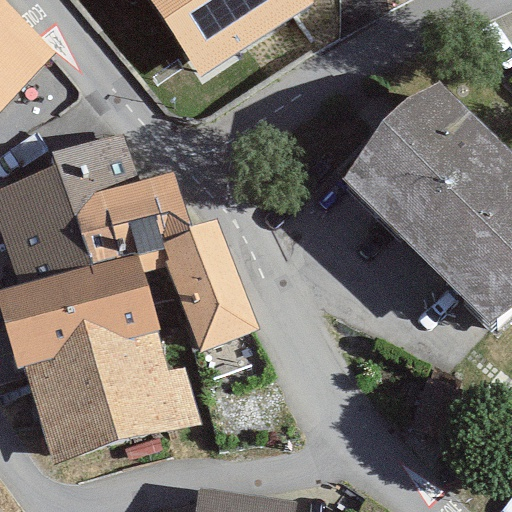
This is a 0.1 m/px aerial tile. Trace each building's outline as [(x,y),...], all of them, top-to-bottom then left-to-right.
[(4,0),(0,0),(0,115),(60,54),(4,0)] [(315,0),(149,0),(200,78),(317,2),(315,0)] [(511,300),(511,169),(433,92),(331,194),(476,337),(511,300)] [(170,222),(135,144),(0,203),(0,237),(22,287),(170,222)] [(250,347),(206,234),(150,255),(193,368),(250,347)] [(0,375),(147,325),(128,270),(0,313),(0,375)] [(185,423),(158,343),(18,389),(44,469),(185,423)] [(288,511),(289,503),(188,494),(186,511),(288,511)]
